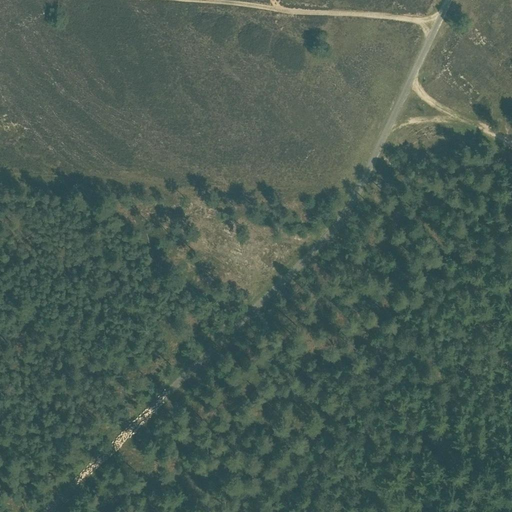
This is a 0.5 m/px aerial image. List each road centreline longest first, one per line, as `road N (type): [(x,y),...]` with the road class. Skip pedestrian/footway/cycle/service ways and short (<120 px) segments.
road 1 (track): [(51,511),(336,226),(405,88)]
road 2 (track): [(511,482),(340,220)]
road 3 (track): [(435,23),(158,0)]
